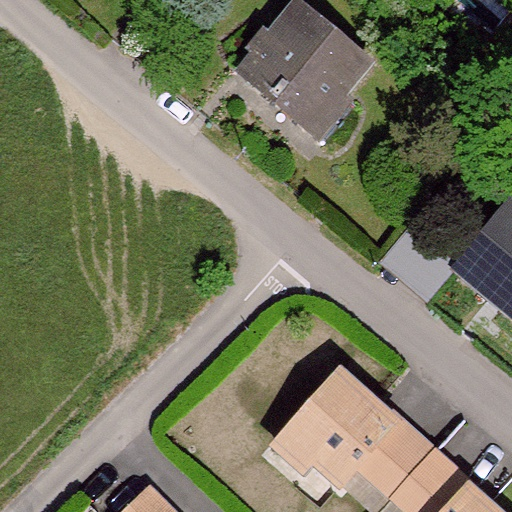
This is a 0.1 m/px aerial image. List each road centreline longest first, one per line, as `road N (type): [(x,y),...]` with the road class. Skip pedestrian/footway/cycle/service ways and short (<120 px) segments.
road 1 (residential): [(7,0),(296,246)]
road 2 (residential): [(296,246),(32,511)]
road 3 (residential): [(296,246),(511,419)]
